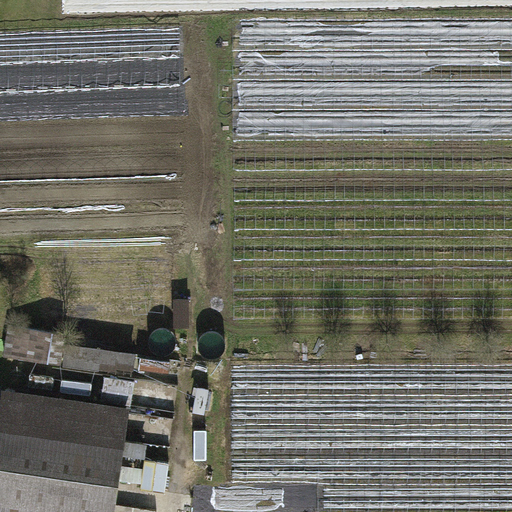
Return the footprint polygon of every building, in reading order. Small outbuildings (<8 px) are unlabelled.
[(511,138),(511,18),(234,18),(234,139),(511,138)] [(182,87),(0,92),(0,151),(184,145),(182,87)] [(238,191),(240,317),(343,315),(343,302),(314,302),(313,278),(260,279),(260,253),(251,253),(251,237),(261,237),(261,191),(238,191)] [(16,333),(13,358),(137,371),(140,347),(16,333)] [(237,364),(237,480),(432,480),(432,464),(413,464),(413,440),(399,440),(399,393),(461,393),(461,364),(237,364)] [(70,366),(66,393),(99,398),(103,371),(70,366)] [(136,398),(136,377),(103,376),(102,396),(136,398)] [(143,388),(140,405),(177,410),(179,393),(143,388)] [(112,511),(126,413),(3,397),(0,419),(0,511),(112,511)] [(147,483),(170,482),(169,461),(147,462),(147,483)]
